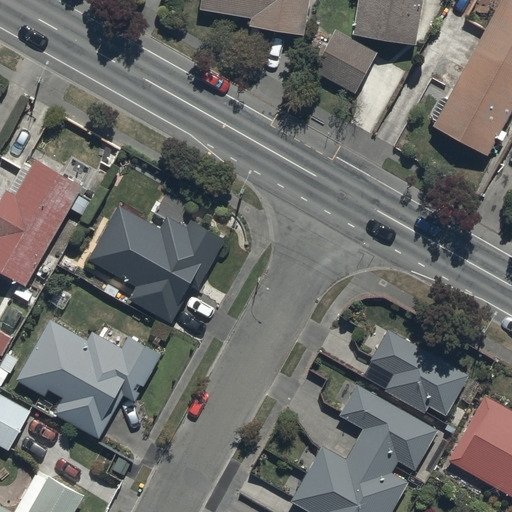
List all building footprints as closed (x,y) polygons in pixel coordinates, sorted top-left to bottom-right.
[(203,0),(200,16),(306,34),(311,0),(203,0)] [(361,0),(356,35),(418,45),(425,0),(361,0)] [(511,0),(504,0),(435,127),(489,156),(511,114),(511,0)] [(357,95),(380,53),(338,30),(315,72),(357,95)] [(82,186),(35,159),(15,194),(6,189),(0,200),(0,271),(25,286),(82,186)] [(159,227),(119,205),(89,259),(137,286),(130,300),(172,323),(193,285),(199,288),(226,238),(191,219),(186,227),(166,216),(159,227)] [(87,339),(51,319),(17,379),(46,396),(50,390),(63,398),(55,412),(99,438),(123,395),(134,401),(161,354),(129,336),(122,348),(92,331),(87,339)] [(471,375),(389,327),(370,359),(395,374),(384,391),(424,415),(430,405),(447,416),(471,375)] [(19,360),(6,352),(0,362),(0,385),(0,386),(8,373),(10,374),(19,360)] [(439,429),(356,383),(338,416),(361,428),(345,457),(322,444),(289,501),(309,511),(392,511),(410,480),(394,471),(400,462),(416,471),(439,429)] [(30,412),(0,394),(0,445),(9,450),(30,412)] [(511,408),(486,394),(448,461),(511,498),(511,408)] [(74,511),(84,494),(48,474),(44,480),(34,475),(14,511),(0,502),(0,511),(74,511)]
